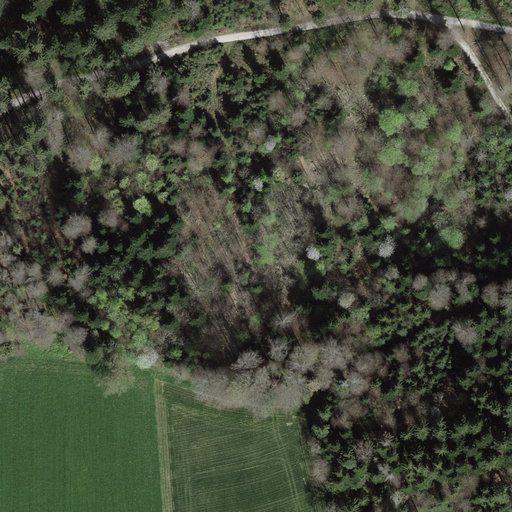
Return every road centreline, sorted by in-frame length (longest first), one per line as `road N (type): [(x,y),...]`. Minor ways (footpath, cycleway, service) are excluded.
road 1 (track): [(0,111),(47,85),(210,41),(369,15),(511,30)]
road 2 (track): [(511,315),(480,305),(444,312),(333,371),(314,396),(313,426),(337,511)]
road 3 (track): [(442,21),(511,126)]
